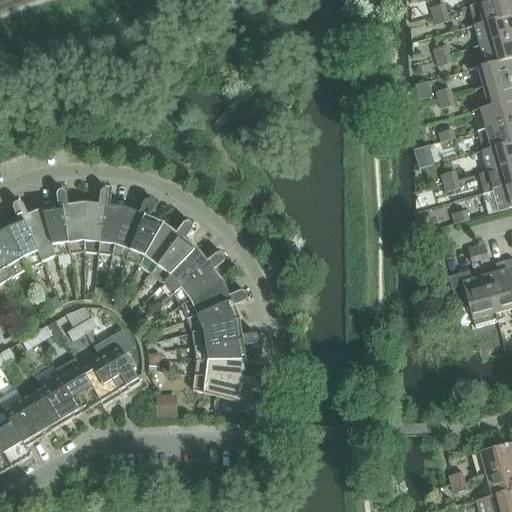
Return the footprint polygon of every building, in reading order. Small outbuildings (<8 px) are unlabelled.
[(511,0),(497,0),(478,5),(470,8),(476,27),(511,17),(511,0)] [(432,9),(434,18),(447,14),(445,5),(432,9)] [(449,23),(447,14),(434,18),(436,26),(449,23)] [(481,47),(511,38),(511,17),(476,27),(481,47)] [(511,38),(481,47),(487,66),(487,67),(511,60),(511,38)] [(434,51),(437,59),(450,56),(447,47),(434,51)] [(420,53),(411,55),(413,62),(422,59),(420,53)] [(452,64),(450,56),(437,59),(439,68),(452,64)] [(511,60),(487,67),(487,66),(478,69),(484,89),(511,81),(511,60)] [(511,81),(484,89),(489,108),(489,109),(511,102),(511,81)] [(437,93),(439,102),(452,98),(450,89),(437,93)] [(455,107),(452,98),(439,102),(442,110),(455,107)] [(511,102),(489,109),(489,108),(481,110),(487,131),(511,123),(511,102)] [(484,153),(492,151),(511,145),(511,123),(487,131),(478,133),(484,153)] [(440,135),(442,143),(455,140),(453,131),(440,135)] [(457,148),(455,140),(442,143),(444,152),(457,148)] [(511,145),(492,151),(484,153),(489,173),(511,166),(511,145)] [(511,166),(489,173),(481,175),(486,195),(511,187),(511,166)] [(442,176),(445,185),(458,181),(455,173),(442,176)] [(460,190),(458,181),(445,185),(447,194),(460,190)] [(511,187),(486,195),(483,196),(489,216),(500,212),(500,213),(511,209),(511,187)] [(100,203),(110,205),(109,216),(104,215),(98,255),(114,257),(126,209),(111,207),(112,196),(112,195),(112,194),(111,193),(110,192),(109,191),(107,190),(105,191),(103,192),(101,193),(100,195),(100,203)] [(58,205),(68,204),(70,215),(65,215),(71,256),(85,254),(84,204),(69,206),(68,195),(67,194),(67,193),(66,192),(65,191),(64,191),(62,191),(61,191),(59,192),(58,192),(57,194),(57,195),(57,196),(57,197),(58,205)] [(140,268),(165,224),(150,218),(154,208),(155,207),(155,206),(154,205),(154,204),(153,203),(151,202),(150,201),(149,201),(148,201),(146,202),(145,203),(144,204),(141,212),(151,216),(147,226),(142,225),(127,262),(140,268)] [(56,258),(43,210),(28,216),(24,206),(23,205),(22,204),(21,203),(20,203),(18,203),(17,204),(16,204),(15,205),(14,207),(14,208),(14,209),(14,211),(17,218),(27,214),(31,224),(27,226),(43,264),(56,258)] [(109,216),(110,205),(100,203),(100,206),(84,204),(85,254),(98,255),(104,215),(109,216)] [(70,215),(68,204),(58,205),(58,208),(43,210),(56,258),(71,256),(65,215),(70,215)] [(140,214),(126,209),(114,257),(127,262),(142,225),(147,226),(151,216),(141,212),(140,214)] [(453,216),(456,225),(469,222),(466,212),(453,216)] [(31,224),(27,214),(17,218),(18,220),(4,226),(30,269),(43,264),(27,226),(31,224)] [(163,285),(198,249),(186,240),(192,232),(193,231),(193,230),(193,229),(193,228),(193,227),(193,226),(192,225),(191,224),(190,223),(189,223),(187,223),(186,223),(185,223),(184,224),(183,225),(178,231),(187,238),(180,247),(176,244),(152,276),(163,285)] [(177,233),(165,224),(140,268),(152,276),(176,244),(180,247),(187,238),(178,231),(177,233)] [(0,286),(30,269),(4,226),(0,228),(0,286)] [(477,248),(481,261),(489,259),(486,246),(477,248)] [(481,261),(477,248),(468,251),(472,264),(481,261)] [(198,249),(163,285),(172,297),(204,271),(208,275),(216,268),(210,260),(208,261),(198,249)] [(172,297),(181,308),(224,282),(215,270),(223,264),(224,263),(225,262),(225,260),(225,259),(225,257),(224,256),(222,254),(221,254),(219,254),(218,254),(210,260),(216,268),(208,275),(204,271),(172,297)] [(499,273),(485,277),(496,315),(511,310),(511,287),(505,263),(496,265),(499,273)] [(498,323),(496,315),(485,277),(472,281),(470,272),(460,275),(448,278),(456,305),(468,302),(475,329),(498,323)] [(224,282),(181,308),(187,321),(225,305),(227,310),(237,305),(232,295),(230,296),(224,282)] [(94,302),(102,304),(105,292),(105,291),(96,289),(94,302)] [(193,334),(241,321),(235,307),(245,302),(246,301),(247,301),(247,300),(248,299),(248,297),(248,296),(247,295),(247,294),(246,293),(245,292),(244,292),(242,292),(241,292),(232,295),(237,305),(227,310),(225,305),(187,321),(193,334)] [(81,327),(86,335),(99,328),(94,319),(81,327)] [(247,346),(245,335),(243,336),(241,321),(193,334),(195,348),(235,343),(236,348),(247,346)] [(86,335),(81,327),(68,334),(73,343),(86,335)] [(35,335),(40,344),(53,337),(48,328),(35,335)] [(124,356),(129,353),(135,349),(124,332),(103,345),(109,355),(100,360),(123,396),(142,385),(124,356)] [(195,348),(197,363),(247,362),(245,347),(255,345),(257,345),(258,344),(259,343),(259,342),(260,341),(260,340),(260,339),(259,338),(259,337),(258,336),(258,335),(257,335),(256,334),(255,334),(254,334),(245,335),(247,346),(236,348),(235,343),(195,348)] [(40,344),(35,335),(23,343),(28,351),(40,344)] [(155,335),(144,340),(147,347),(157,345),(158,344),(155,335)] [(157,345),(147,347),(149,355),(157,354),(158,354),(157,345)] [(0,356),(0,362),(3,366),(15,359),(10,350),(0,356)] [(157,354),(149,355),(150,364),(158,363),(161,360),(161,356),(157,354)] [(83,415),(101,404),(82,371),(76,360),(56,371),(60,378),(83,415)] [(100,360),(82,371),(101,404),(103,408),(123,396),(100,360)] [(195,377),(236,382),(235,387),(246,388),(247,377),(245,377),(247,362),(197,363),(195,377)] [(150,364),(149,372),(157,372),(158,365),(150,364)] [(260,386),(260,385),(260,384),(260,383),(260,382),(260,381),(259,381),(259,380),(257,379),(255,378),(247,377),(246,388),(235,387),(236,382),(195,377),(193,392),(242,404),(244,388),(255,389),(256,389),(258,389),(259,388),(260,386)] [(42,389),(64,426),(83,415),(60,378),(42,389)] [(64,426),(42,389),(23,401),(45,438),(64,426)] [(172,398),(157,399),(158,417),(173,416),(172,398)] [(9,422),(10,421),(26,449),(27,448),(45,438),(23,401),(4,412),(9,422)] [(10,421),(9,422),(0,427),(0,448),(13,469),(32,458),(27,448),(26,449),(10,421)] [(511,444),(480,454),(487,477),(511,469),(511,444)] [(0,477),(13,469),(0,448),(0,477)] [(511,469),(487,477),(481,478),(487,499),(493,497),(493,499),(511,493),(511,469)] [(450,478),(452,486),(466,483),(463,474),(450,478)] [(468,491),(466,483),(452,486),(455,495),(468,491)] [(441,490),(432,492),(434,500),(443,498),(441,490)] [(478,511),(511,511),(511,493),(493,499),(493,497),(487,499),(484,500),(485,501),(476,503),(478,511)] [(447,511),(456,511),(473,508),(469,495),(445,501),(447,511)]
